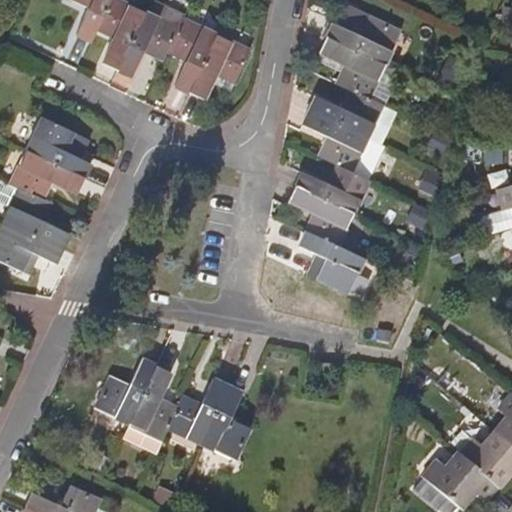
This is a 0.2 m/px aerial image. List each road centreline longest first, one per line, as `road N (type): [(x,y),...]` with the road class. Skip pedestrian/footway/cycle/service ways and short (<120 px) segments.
road 1 (residential): [(0,457),(139,162),(164,144)]
road 2 (residential): [(246,143),(253,178),(234,321),(300,335)]
road 3 (residential): [(246,143),(265,119),(291,0)]
road 4 (residential): [(164,144),(140,122),(50,77)]
